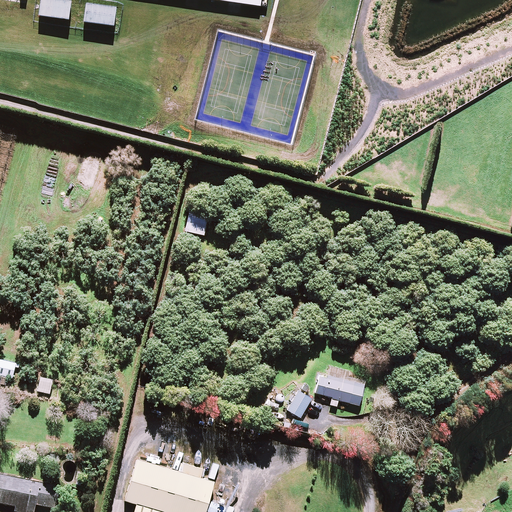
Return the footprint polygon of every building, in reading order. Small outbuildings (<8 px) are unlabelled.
[(207,214),(188,211),(184,231),(203,235),(207,214)] [(19,312),(10,311),(8,321),(18,322),(19,312)] [(15,363),(0,359),(0,374),(12,378),(15,363)] [(348,371),(329,366),(326,378),(318,376),(314,392),(331,397),(329,404),(336,406),(337,400),(358,405),(364,381),(347,376),(348,371)] [(58,380),(39,376),(36,394),(55,397),(58,380)] [(27,378),(18,378),(17,387),(27,388),(27,378)] [(311,398),(298,391),(286,410),(299,417),(311,398)] [(202,511),(213,479),(135,455),(122,495),(137,500),(177,511),(202,511)] [(59,486),(0,473),(0,502),(16,506),(15,511),(22,511),(33,511),(35,503),(54,507),(59,486)] [(177,511),(137,500),(133,511),(177,511)]
